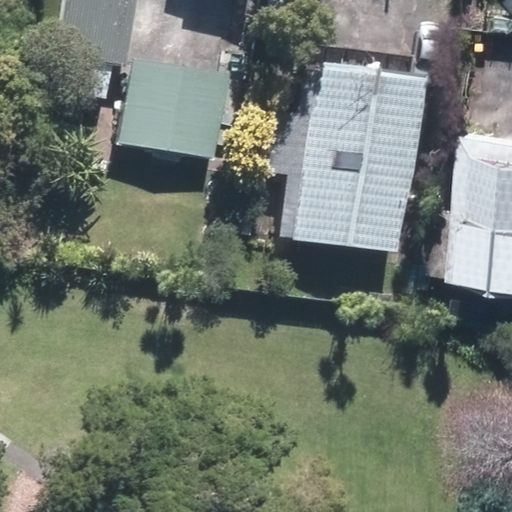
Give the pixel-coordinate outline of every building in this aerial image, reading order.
[(54,0),(44,59),(116,71),(127,0),(54,0)] [(106,73),(21,62),(18,84),(103,95),(106,73)] [(123,62),(108,148),(207,166),(223,80),(123,62)] [(301,66),(281,242),(387,254),(406,78),(301,66)] [(511,291),(511,147),(462,141),(443,282),(511,291)]
